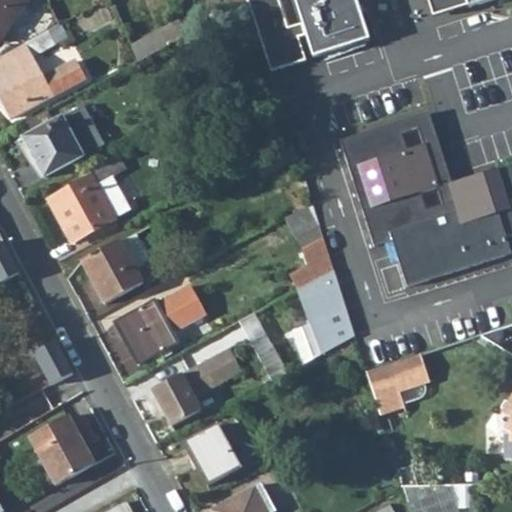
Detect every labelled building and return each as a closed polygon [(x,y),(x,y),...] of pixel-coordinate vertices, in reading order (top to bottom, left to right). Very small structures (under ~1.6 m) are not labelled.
[(0,0),(0,43),(30,0),(0,0)] [(248,0),(272,73),(306,62),(298,39),(306,37),(312,58),(369,42),(356,0),(465,0),(468,9),(496,0),(248,0)] [(232,12),(236,21),(251,13),(247,4),(232,12)] [(56,12),(58,19),(72,13),(68,7),(56,12)] [(188,37),(180,20),(131,46),(139,63),(188,37)] [(49,31),(56,45),(67,40),(60,25),(59,26),(49,31)] [(5,94),(17,117),(87,79),(77,61),(44,78),(33,58),(57,46),(56,45),(49,31),(0,57),(0,96),(0,97),(5,94)] [(0,97),(13,120),(17,117),(5,94),(0,97)] [(83,107),(22,140),(44,179),(104,146),(83,107)] [(48,111),(21,126),(25,134),(52,119),(48,111)] [(407,289),(511,256),(508,239),(511,237),(511,165),(451,184),(432,114),(342,142),(373,247),(392,242),(407,289)] [(297,160),(291,138),(270,149),(262,154),(251,160),(262,179),(297,160)] [(262,154),(270,149),(266,141),(258,145),(262,154)] [(92,177),(48,202),(71,244),(116,219),(98,187),(115,178),(129,170),(118,153),(88,169),(92,177)] [(98,187),(116,219),(132,210),(115,178),(98,187)] [(312,204),(285,219),(297,240),(320,227),(312,204)] [(297,240),(302,250),(323,238),(322,235),(320,227),(297,240)] [(136,236),(121,244),(120,242),(82,264),(106,307),(144,286),(135,269),(150,261),(136,236)] [(297,292),(334,272),(323,238),(302,250),(307,266),(289,276),(297,292)] [(0,284),(19,275),(4,245),(0,247),(0,284)] [(297,292),(296,293),(310,327),(292,334),(306,367),(323,357),(356,339),(346,308),(334,272),(297,292)] [(155,301),(115,323),(138,366),(162,354),(165,359),(173,355),(170,349),(179,344),(173,333),(206,315),(190,287),(157,305),(155,301)] [(253,316),(237,324),(247,341),(258,359),(273,351),(253,316)] [(55,343),(33,355),(50,387),(72,375),(55,343)] [(229,350),(207,362),(220,386),(242,375),(229,350)] [(273,351),(258,359),(273,385),(288,376),(273,351)] [(416,358),(367,375),(381,415),(404,406),(404,404),(399,392),(422,384),(426,383),(416,358)] [(152,391),(171,428),(200,413),(193,400),(220,386),(207,362),(152,391)] [(399,392),(404,404),(419,399),(422,396),(423,390),(422,384),(399,392)] [(511,396),(509,401),(505,402),(501,408),(501,414),(511,420),(504,431),(504,460),(511,459),(511,396)] [(72,436),(76,433),(68,418),(30,439),(56,487),(94,466),(86,451),(81,453),(72,436)] [(240,469),(216,427),(184,444),(208,487),(240,469)] [(72,436),(81,453),(86,451),(76,433),(72,436)] [(276,511),(261,486),(219,508),(221,511),(276,511)] [(403,488),(409,504),(452,491),(451,486),(403,488)] [(409,504),(411,511),(449,511),(459,509),(452,491),(409,504)] [(43,511),(35,496),(7,511),(43,511)] [(362,511),(395,511),(386,497),(362,511)]
